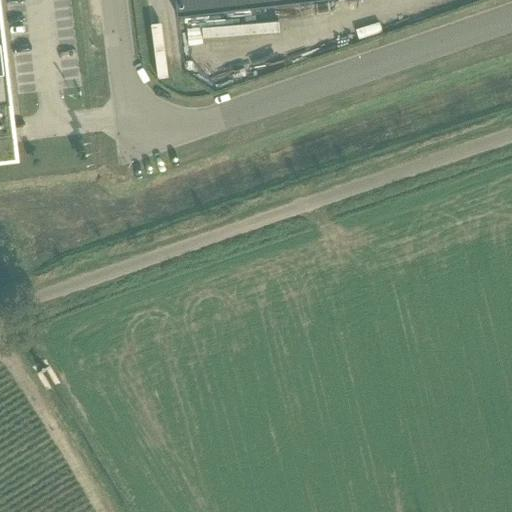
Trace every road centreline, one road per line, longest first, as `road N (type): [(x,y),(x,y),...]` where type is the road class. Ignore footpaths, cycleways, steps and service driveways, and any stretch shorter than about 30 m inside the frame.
road 1 (unclassified): [(0,308),(511,139)]
road 2 (unclassified): [(511,14),(234,110),(188,114),(159,104),(138,65),(129,0)]
road 3 (unknown): [(159,104),(0,128)]
